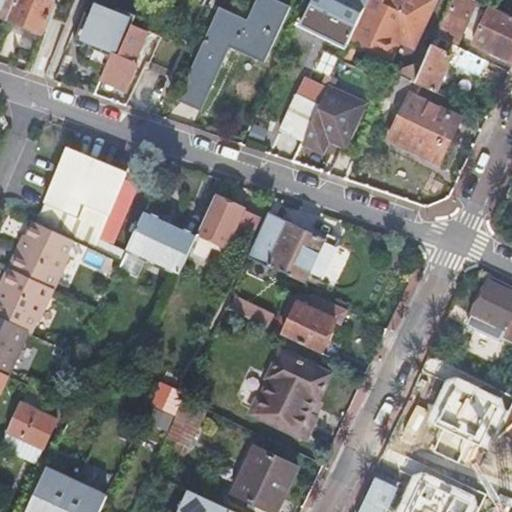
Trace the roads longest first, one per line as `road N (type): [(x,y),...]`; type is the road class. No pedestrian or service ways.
road 1 (residential): [(456,240),(34,98)]
road 2 (residential): [(324,511),(456,240)]
road 3 (residential): [(511,128),(456,240)]
